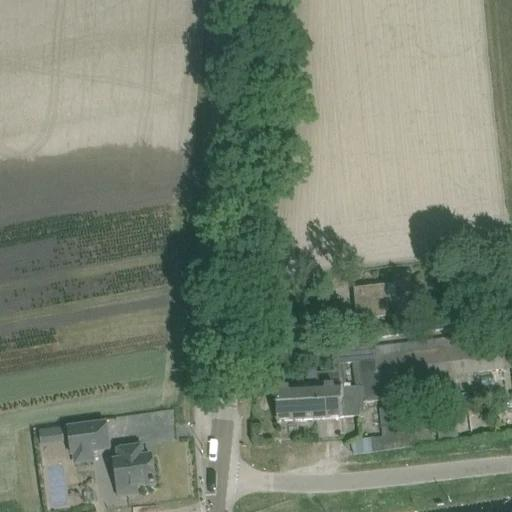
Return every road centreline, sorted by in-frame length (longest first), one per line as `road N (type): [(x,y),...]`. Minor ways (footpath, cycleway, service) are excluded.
road 1 (tertiary): [(216,480),(251,155),(258,0)]
road 2 (unclassified): [(216,480),(321,482),(511,463)]
